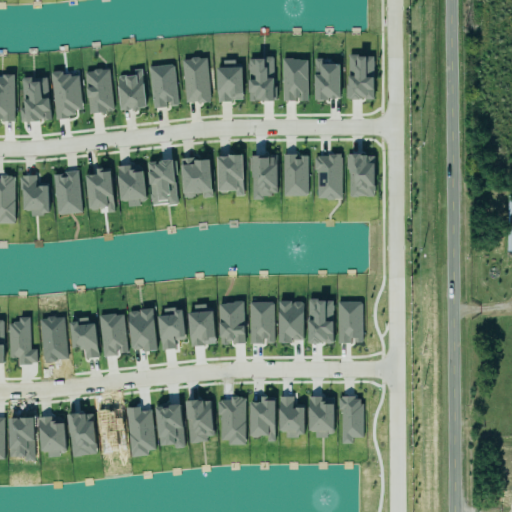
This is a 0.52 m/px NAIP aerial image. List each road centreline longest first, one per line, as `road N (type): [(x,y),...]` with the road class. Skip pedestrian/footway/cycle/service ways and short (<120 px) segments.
road 1 (residential): [(390,0),(395,511)]
road 2 (tertiary): [(446,0),(448,511)]
road 3 (residential): [(0,391),(220,370),(394,370)]
road 4 (residential): [(0,148),(215,127),(392,126)]
